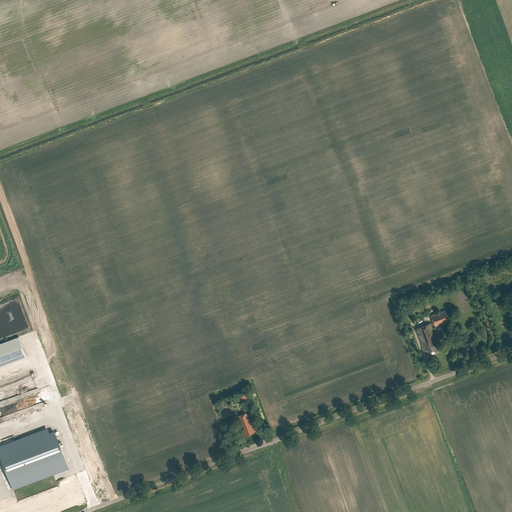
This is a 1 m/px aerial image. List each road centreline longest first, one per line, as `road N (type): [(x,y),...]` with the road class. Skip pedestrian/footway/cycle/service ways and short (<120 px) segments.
road 1 (unclassified): [(83,511),(511,351)]
road 2 (track): [(113,500),(0,195)]
road 3 (track): [(511,153),(454,0)]
